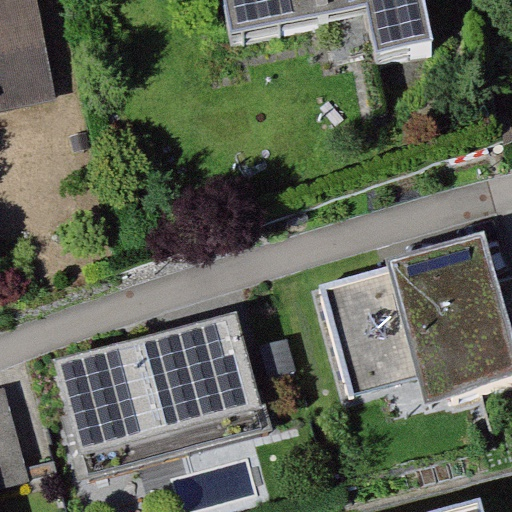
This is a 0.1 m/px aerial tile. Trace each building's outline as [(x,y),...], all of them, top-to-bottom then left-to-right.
[(45,0),(0,0),(0,124),(65,112),(45,0)] [(221,0),(231,46),(368,24),(378,77),(437,65),(423,0),(221,0)] [(511,404),(511,372),(481,261),(309,305),(338,419),(414,398),(422,430),(511,404)] [(258,437),(233,344),(48,387),(75,485),(258,437)] [(0,510),(26,503),(0,410),(0,510)]
